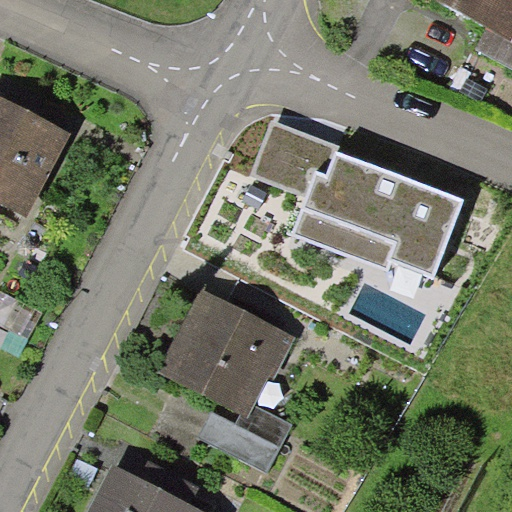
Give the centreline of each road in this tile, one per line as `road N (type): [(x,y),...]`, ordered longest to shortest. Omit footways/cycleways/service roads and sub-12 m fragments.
road 1 (residential): [(0,505),(210,90)]
road 2 (residential): [(234,45),(511,160)]
road 3 (residential): [(15,0),(210,90)]
